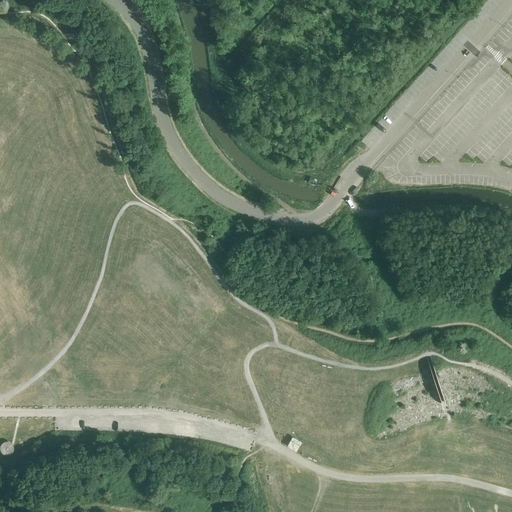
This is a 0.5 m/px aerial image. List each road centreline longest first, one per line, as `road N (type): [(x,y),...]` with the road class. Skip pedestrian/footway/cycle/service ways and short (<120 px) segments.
road 1 (unknown): [(34,0),(67,23),(94,65),(135,186),(188,230),(243,297),(285,320),(351,338),(466,324),(511,346)]
road 2 (unclassified): [(117,0),(142,31),(168,133),(192,169),(224,198),(294,220),(327,208),(511,0)]
road 3 (track): [(175,0),(203,125),(232,167),(284,203),(294,220)]
road 4 (unclassified): [(0,412),(160,414),(255,436)]
